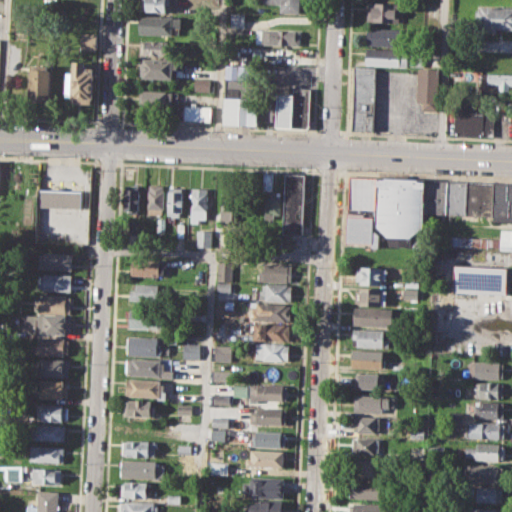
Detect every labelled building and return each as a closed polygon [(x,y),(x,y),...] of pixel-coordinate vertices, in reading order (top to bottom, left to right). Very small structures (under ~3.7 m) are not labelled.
[(142,0),(170,0),(170,5),(165,4),(164,12),(142,12),(142,0)] [(262,0),(301,0),(301,12),(280,11),(281,3),(262,2),(262,0)] [(369,1),(403,3),(402,22),(368,21),(369,1)] [(481,4),(511,5),(511,28),(480,28),(481,24),(476,24),(476,8),(481,9),(481,4)] [(231,12),(245,13),(244,27),(231,26),(231,12)] [(139,15),(180,16),(179,35),(139,34),(139,15)] [(257,28),(300,30),(300,45),(256,43),(257,28)] [(368,28),(402,29),(402,46),(367,45),(368,28)] [(82,32),(97,33),(96,50),(81,49),(82,32)] [(142,40),(172,41),(171,56),(142,55),(142,40)] [(366,48),(424,51),(423,66),(366,64),(366,48)] [(140,58),(179,60),(178,68),(173,68),(173,79),(140,78),(140,58)] [(66,72),(72,72),(72,61),(86,61),(85,67),(94,68),(93,104),(71,103),(71,96),(65,96),(66,72)] [(31,64),(50,65),(49,101),(30,100),(31,64)] [(228,64),(251,65),(251,79),(255,79),(254,97),(257,97),(257,125),(223,124),(224,98),(227,98),(228,64)] [(354,66),(375,67),(372,131),(351,130),(354,66)] [(418,68),(439,69),(438,112),(423,112),(424,102),(417,102),(418,68)] [(483,73),(511,73),(511,92),(482,92),(483,73)] [(209,79),(194,78),(194,90),(209,90),(209,79)] [(277,93),(280,93),(280,87),(289,88),(289,93),(294,94),(292,127),(275,127),(277,93)] [(294,87),(311,88),(309,128),(292,127),(294,94),(294,87)] [(141,90),(172,91),(172,104),(210,106),(209,121),(162,119),(162,106),(140,105),(141,90)] [(454,135),(455,98),(495,100),(494,137),(454,135)] [(263,173),(272,173),(272,191),(281,191),(280,214),(274,214),(274,219),(264,219),(265,191),(262,191),(263,173)] [(285,173),(304,174),(302,233),(282,232),(285,173)] [(378,178),(350,177),(349,209),(377,210),(378,178)] [(378,178),(425,180),(423,212),(422,230),(412,237),(410,246),(388,245),(386,236),(376,226),(377,210),(378,178)] [(425,180),(447,181),(446,214),(423,212),(425,180)] [(447,181),(468,182),(466,214),(446,214),(447,181)] [(468,182),(494,184),(492,215),(466,214),(468,182)] [(126,184),(139,185),(138,213),(124,212),(126,184)] [(494,184),(511,184),(511,221),(492,221),(492,215),(494,184)] [(148,185),(163,186),(162,214),(147,213),(148,185)] [(168,186),(182,187),(181,217),(167,216),(168,186)] [(191,187),(207,188),(206,219),(199,219),(199,224),(190,224),(191,187)] [(38,189),(82,191),(82,208),(38,207),(38,189)] [(221,193),(238,194),(237,223),(220,222),(221,193)] [(348,215),(373,216),(373,231),(376,231),(379,234),(379,248),(372,247),(372,243),(347,241),(348,215)] [(157,218),(165,218),(164,232),(157,232),(157,218)] [(128,220),(138,221),(137,234),(127,233),(128,220)] [(501,228),(511,228),(511,251),(437,247),(437,234),(500,238),(501,228)] [(196,230),(211,230),(211,246),(195,246),(196,230)] [(40,252),(72,253),(71,270),(39,268),(40,252)] [(131,258),(165,260),(164,276),(131,275),(131,258)] [(218,261),(231,262),(231,281),(218,280),(218,261)] [(263,262),(291,264),(290,282),(258,281),(258,271),(263,271),(263,262)] [(454,265),(511,268),(510,294),(453,291),(454,265)] [(356,267),(386,267),(386,278),(382,278),(382,285),(359,284),(359,280),(356,280),(356,267)] [(40,273),(71,275),(70,291),(39,289),(40,273)] [(217,283),(230,284),(230,293),(217,292),(217,283)] [(135,284),(163,285),(162,302),(130,300),(130,289),(135,289),(135,284)] [(263,284),(291,285),(290,301),(259,300),(259,289),(263,289),(263,284)] [(356,288),(386,289),(385,305),(355,303),(356,288)] [(40,295),(70,296),(69,312),(39,311),(40,295)] [(256,303),(291,305),(291,322),(252,320),(252,306),(256,306),(256,303)] [(353,306),(391,308),(391,325),(353,324),(353,306)] [(128,308),(165,309),(164,328),(128,326),(128,308)] [(25,314),(70,315),(70,334),(39,333),(39,328),(28,327),(29,321),(24,321),(25,314)] [(255,324),(290,325),(289,340),(254,339),(255,324)] [(352,328),(383,330),(383,333),(389,333),(389,347),(357,346),(357,341),(352,341),(352,328)] [(127,335),(158,336),(158,344),(169,345),(168,355),(127,354),(127,335)] [(34,344),(38,344),(38,337),(68,338),(67,356),(33,354),(34,344)] [(256,342),(288,344),(288,361),(255,359),(256,342)] [(183,343),(200,344),(199,358),(183,357),(183,343)] [(215,345),(232,345),(231,361),(214,360),(215,345)] [(352,349),(384,350),(383,367),(352,366),(352,349)] [(127,357),(171,358),(170,369),(164,369),(164,376),(126,374),(127,357)] [(38,358),(68,359),(67,376),(37,375),(38,358)] [(469,361),(503,362),(503,378),(468,377),(469,361)] [(261,366),(288,367),(288,382),(261,381),(261,366)] [(213,370),(230,370),(229,381),(213,380),(213,370)] [(355,372),(383,373),(382,389),(355,388),(355,372)] [(127,379),(162,380),(161,397),(126,396),(127,379)] [(37,380),(67,381),(66,398),(40,397),(40,393),(37,393),(37,380)] [(475,382),(503,383),(502,399),(475,398),(475,382)] [(233,384),(247,384),(247,396),(233,396),(233,384)] [(250,384),(286,385),(286,396),(281,396),(281,400),(250,399),(250,384)] [(213,393),(229,394),(229,405),(213,404),(213,393)] [(354,394),(396,396),(395,407),(382,406),(381,412),(354,411),(354,394)] [(127,400),(150,401),(150,406),(154,406),(154,417),(126,416),(127,400)] [(473,401),(503,402),(503,417),(473,416),(473,401)] [(37,403),(67,404),(67,421),(36,420),(37,403)] [(177,403),(192,404),(191,414),(177,414),(177,403)] [(252,407),(286,409),(285,424),(251,422),(252,407)] [(212,416),(230,416),(229,427),(212,426),(212,416)] [(354,416),(379,417),(379,432),(353,431),(354,416)] [(469,422),(504,423),(504,439),(469,438),(469,422)] [(35,423),(65,424),(64,440),(35,439),(35,433),(30,433),(31,426),(35,426),(35,423)] [(211,429),(230,429),(229,440),(211,440),(211,429)] [(251,430),(285,432),(285,447),(250,445),(251,430)] [(353,437),(379,438),(379,453),(352,452),(353,437)] [(123,440),(156,441),(156,457),(122,456),(123,440)] [(177,443),(191,444),(191,453),(177,453),(177,443)] [(458,447),(476,448),(477,443),(505,444),(505,461),(474,459),(474,456),(458,455),(458,447)] [(34,445),(63,446),(62,462),(34,461),(34,445)] [(429,446),(444,446),(443,461),(428,461),(429,446)] [(251,449),(284,450),(283,467),(245,465),(245,458),(251,458),(251,449)] [(122,459),(157,461),(156,464),(164,464),(164,478),(122,476),(122,459)] [(354,459),(377,460),(377,476),(354,475),(354,459)] [(464,463),(504,465),(503,482),(459,480),(460,469),(464,469),(464,463)] [(31,466),(60,467),(59,485),(36,484),(36,477),(31,477),(31,466)] [(250,476),(284,477),(284,497),(250,496),(251,493),(242,492),(243,480),(250,481),(250,476)] [(351,480),(385,481),(384,498),(350,497),(351,480)] [(121,481),(148,482),(147,497),(121,496),(121,481)] [(472,485),(503,487),(502,503),(471,501),(472,485)] [(38,490),(58,491),(57,511),(25,511),(26,505),(37,505),(38,490)] [(249,511),(249,503),(254,503),(254,499),(283,500),(283,511),(249,511)] [(119,511),(120,501),(158,503),(157,511),(119,511)] [(391,505),(390,511),(345,511),(346,503),(391,505)]
